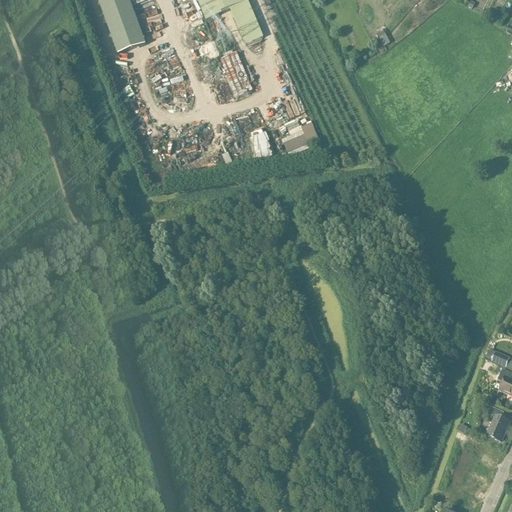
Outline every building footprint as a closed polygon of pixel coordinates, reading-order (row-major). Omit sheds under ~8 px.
[(145,46),(128,0),(98,0),(118,56),(145,46)] [(197,0),(206,22),(220,16),(218,14),(230,9),(246,46),(261,40),(245,3),(246,3),(245,0),(197,0)] [(496,353),(492,362),(499,365),(505,368),(509,359),(496,353)] [(511,397),(511,381),(511,378),(511,374),(502,370),(497,381),(503,384),(499,392),(511,397)] [(500,443),(509,423),(501,420),(504,414),(492,409),(489,415),(496,418),(491,429),(486,430),(488,435),(487,437),(500,443)] [(482,444),(462,436),(432,507),(443,511),(456,481),(459,483),(465,470),(470,472),(478,454),(482,444)] [(467,476),(462,486),(464,487),(479,494),(484,484),(470,477),(470,478),(467,476)]
